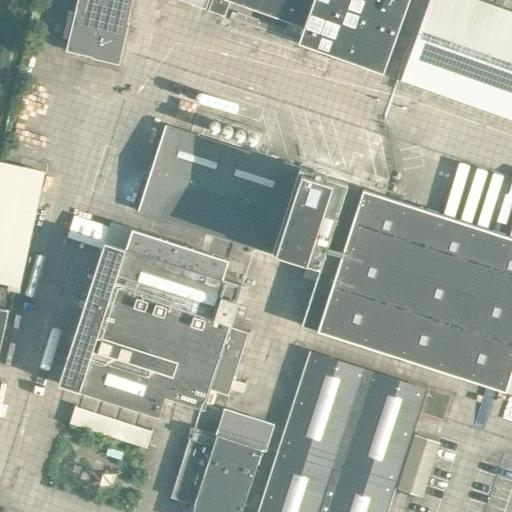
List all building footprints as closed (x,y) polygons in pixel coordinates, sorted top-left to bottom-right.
[(91,57),(119,63),(129,21),(128,21),(132,0),(77,0),(66,50),(91,56),(91,57)] [(210,0),(207,10),(224,16),(229,1),(303,27),(298,42),(382,72),(408,0),(210,0)] [(428,0),(400,79),(509,118),(511,118),(511,12),(477,0),(428,0)] [(342,252),(326,247),(347,183),(165,124),(137,209),(319,268),(301,324),(505,390),(511,369),(511,236),(363,188),(342,252)] [(0,282),(16,286),(41,170),(0,161),(0,282)] [(504,202),(489,199),(484,221),(507,227),(511,205),(511,177),(510,177),(504,202)] [(249,331),(229,325),(242,285),(222,278),(228,259),(131,228),(125,247),(104,240),(58,383),(157,415),(163,395),(202,407),(209,388),(228,394),(249,331)] [(0,346),(2,336),(8,309),(0,306),(0,346)] [(247,511),(375,511),(415,390),(298,353),(247,511)] [(69,421),(148,446),(153,428),(75,403),(69,421)] [(225,408),(217,433),(193,426),(171,496),(195,503),(191,511),(240,511),(261,449),(264,450),(273,423),(225,408)] [(397,488),(421,496),(439,441),(414,433),(397,488)]
